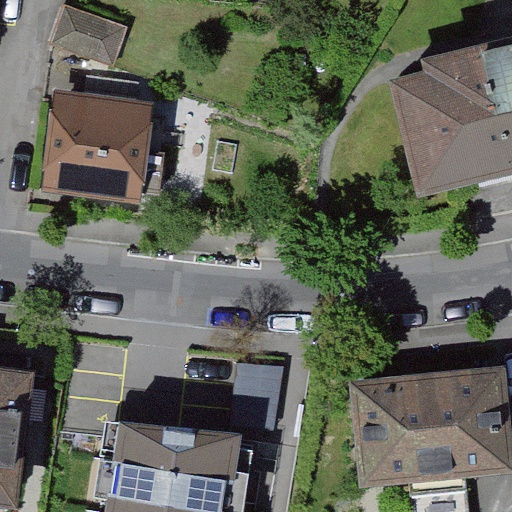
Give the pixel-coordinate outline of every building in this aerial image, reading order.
[(123,34),(66,15),(54,50),(111,69),(123,34)] [(511,170),(511,41),(433,61),(437,73),(401,82),(427,191),(511,170)] [(153,97),(61,86),(49,178),(141,190),(153,97)] [(511,400),(508,360),(363,374),(372,468),(511,454),(511,400)] [(22,380),(0,376),(0,504),(6,506),(22,380)] [(231,511),(239,414),(127,405),(118,511),(231,511)]
